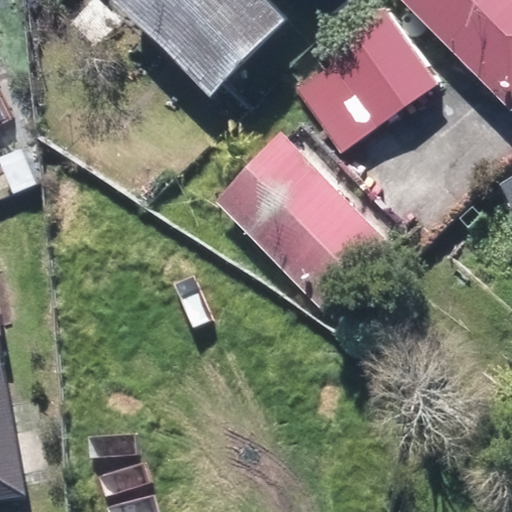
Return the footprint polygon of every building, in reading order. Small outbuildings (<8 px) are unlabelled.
[(132,0),(223,96),(306,17),(289,0),(132,0)] [(511,0),(416,0),(511,99),(511,0)] [(446,83),(393,11),(333,55),(337,61),(302,86),(350,153),(446,83)] [(405,237),(304,132),(230,203),(331,308),(405,237)] [(0,496),(29,493),(1,272),(0,271),(0,496)]
